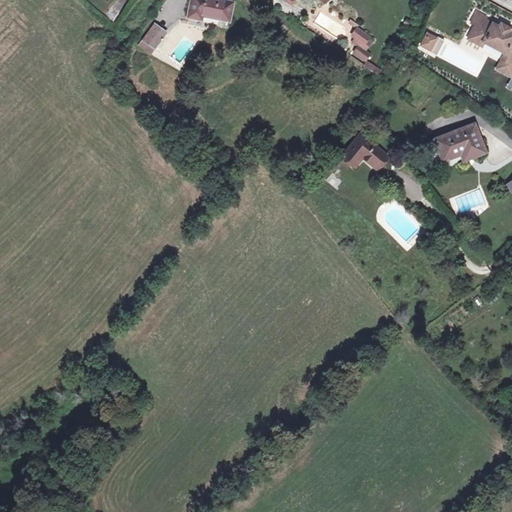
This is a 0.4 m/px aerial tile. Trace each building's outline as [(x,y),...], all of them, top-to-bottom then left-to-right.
[(233,3),(218,0),(192,0),(189,17),(201,19),(202,15),(229,21),(233,3)] [(511,34),(485,20),(486,18),(477,13),(473,22),(477,24),(469,39),(482,46),(484,42),(498,50),(505,54),(502,60),(511,65),(511,34)] [(348,23),(357,29),(359,25),(350,19),(348,23)] [(150,55),(166,33),(154,25),(139,47),(150,55)] [(369,37),(357,29),(352,35),(356,38),(353,43),(357,46),(364,52),(370,43),(367,40),(369,37)] [(431,36),(425,47),(434,52),(439,41),(431,36)] [(370,43),(364,52),(368,54),(374,46),(370,43)] [(364,52),(357,46),(352,53),(366,63),(367,61),(370,56),(368,54),(364,52)] [(505,54),(498,50),(494,56),(502,60),(505,54)] [(382,70),(367,61),(366,63),(363,66),(378,76),(382,70)] [(474,125),(435,140),(443,161),(461,154),(469,151),(471,158),(485,152),(474,125)] [(387,156),(360,134),(344,154),(341,157),(354,168),(363,158),(376,169),(387,156)] [(341,157),(344,154),(340,151),(330,163),(334,166),(341,157)] [(469,151),(461,154),(464,160),(471,158),(469,151)] [(470,224),(471,216),(457,218),(459,225),(470,224)]
